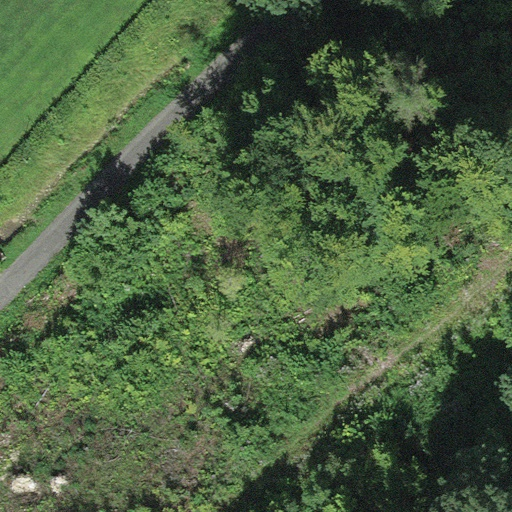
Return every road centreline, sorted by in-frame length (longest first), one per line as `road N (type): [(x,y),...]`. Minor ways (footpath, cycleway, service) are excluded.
road 1 (track): [(0,295),(207,83),(334,0)]
road 2 (track): [(238,511),(377,373),(511,264)]
